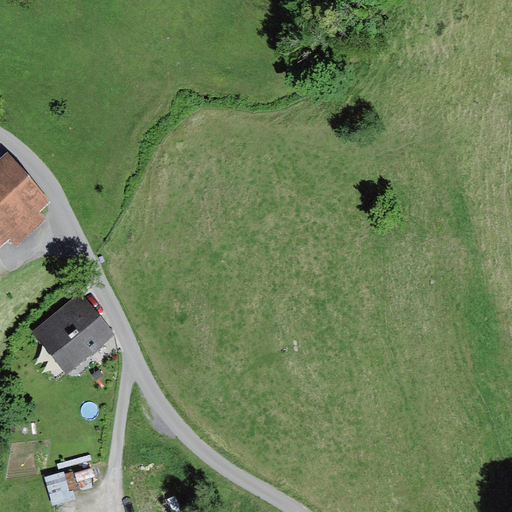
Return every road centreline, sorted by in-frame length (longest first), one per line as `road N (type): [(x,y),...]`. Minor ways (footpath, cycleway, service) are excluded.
road 1 (track): [(0,139),(42,175),(160,406),(197,446),(297,511)]
road 2 (track): [(115,511),(133,353)]
